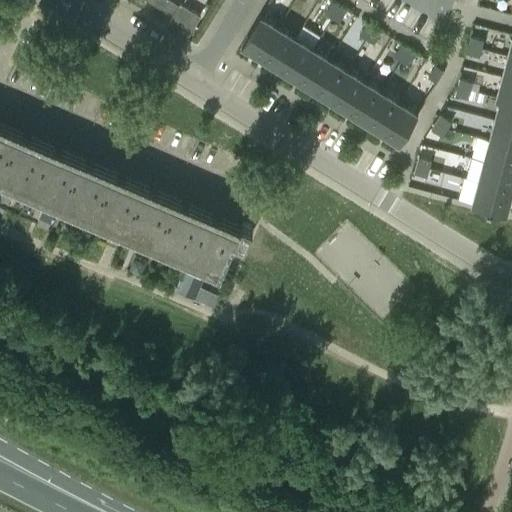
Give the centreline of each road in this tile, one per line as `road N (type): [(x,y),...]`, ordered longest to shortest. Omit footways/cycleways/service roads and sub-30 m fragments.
road 1 (residential): [(190,73),(386,202),(511,272)]
road 2 (residential): [(75,0),(190,73)]
